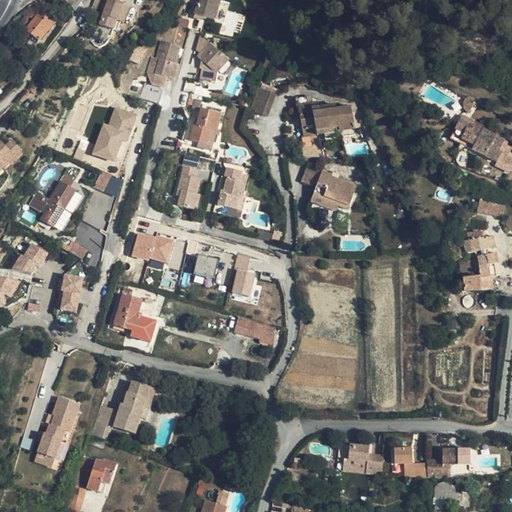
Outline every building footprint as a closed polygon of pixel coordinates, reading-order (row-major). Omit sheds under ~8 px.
[(70,0),(75,10),(76,11),(82,0),(70,0)] [(197,2),(194,14),(215,19),(221,0),(219,0),(200,0),(200,3),(197,2)] [(111,2),(99,28),(110,33),(114,24),(121,27),(125,29),(132,12),(111,2)] [(54,23),(40,11),(22,32),(38,43),(54,23)] [(224,14),(221,34),(232,36),(236,16),(224,14)] [(110,33),(117,36),(121,27),(114,24),(110,33)] [(156,75),(154,83),(162,86),(165,77),(174,80),(178,65),(176,64),(181,47),(162,41),(157,59),(161,60),(156,75)] [(228,61),(209,44),(198,57),(203,62),(199,78),(216,82),(217,72),(228,61)] [(152,73),(154,83),(156,75),(161,60),(157,59),(152,73)] [(157,102),(160,88),(144,84),(141,98),(157,102)] [(268,117),(277,94),(259,87),(250,110),(268,117)] [(297,98),(298,104),(311,102),(310,95),(297,98)] [(469,113),(476,102),(466,97),(465,98),(464,101),(464,103),(464,104),(464,106),(464,109),(466,111),(467,112),(469,113)] [(325,134),(353,129),(355,128),(351,105),(337,108),(336,103),(312,107),(311,102),(298,104),(304,137),(325,134)] [(135,111),(115,103),(107,121),(103,120),(95,140),(102,143),(100,147),(113,152),(118,138),(116,137),(117,134),(125,137),(135,111)] [(221,115),(202,109),(199,120),(195,120),(190,140),(200,144),(207,145),(212,130),(216,131),(221,115)] [(500,151),(503,144),(506,138),(462,116),(455,130),(464,134),(461,138),(475,145),(473,149),(497,162),(502,152),(500,151)] [(354,132),(353,129),(325,134),(326,140),(344,137),(343,133),(354,132)] [(216,131),(212,130),(207,145),(200,144),(199,148),(211,151),(216,131)] [(102,143),(95,140),(92,148),(111,156),(113,152),(100,147),(102,143)] [(3,169),(21,151),(11,141),(6,147),(1,142),(0,143),(0,167),(1,167),(3,169)] [(511,148),(503,144),(500,151),(502,152),(508,155),(511,148)] [(511,168),(511,157),(508,155),(502,152),(497,162),(495,167),(509,174),(511,168)] [(181,190),(177,206),(196,210),(200,195),(196,194),(200,179),(195,178),(197,171),(183,167),(178,190),(181,190)] [(316,188),(322,174),(306,167),(300,182),(316,188)] [(242,199),(246,182),(240,180),(242,172),(227,168),(225,177),(226,177),(223,194),(220,194),(218,206),(235,210),(238,198),(242,199)] [(110,174),(101,170),(94,186),(103,190),(110,174)] [(316,188),(312,197),(332,205),(338,207),(347,211),(357,186),(322,172),(322,174),(316,188)] [(51,200),(64,208),(76,190),(60,180),(49,199),(51,200)] [(338,207),(332,205),(312,197),(311,202),(335,212),(336,212),(338,207)] [(64,208),(51,200),(40,218),(53,227),(64,208)] [(506,206),(480,200),(477,211),(503,217),(506,206)] [(467,232),(469,241),(472,254),(481,251),(482,256),(478,257),(478,262),(480,277),(481,290),(492,290),(492,277),(496,276),(495,264),(497,264),(495,253),(488,256),(487,251),(489,250),(489,249),(486,238),(484,229),(467,232)] [(130,248),(135,249),(140,234),(135,232),(130,248)] [(493,236),(486,238),(489,249),(496,248),(493,236)] [(472,254),(469,241),(463,242),(466,255),(472,254)] [(71,242),(66,250),(82,259),(87,250),(71,242)] [(27,249),(23,257),(39,267),(47,253),(31,243),(27,249)] [(151,267),(160,270),(164,257),(155,254),(155,253),(143,249),(136,273),(148,277),(149,274),(151,267)] [(198,254),(193,274),(213,278),(218,259),(198,254)] [(256,273),(247,270),(250,257),(239,254),(229,291),(250,297),(256,273)] [(32,274),(37,266),(23,257),(21,256),(17,263),(13,261),(8,270),(32,274)] [(480,277),(478,262),(460,264),(464,291),(481,290),(480,277)] [(158,277),(160,270),(151,267),(149,274),(158,277)] [(84,277),(65,273),(64,280),(62,289),(65,289),(81,293),(84,277)] [(17,282),(0,278),(0,293),(2,295),(5,296),(9,289),(12,291),(17,282)] [(78,311),(81,293),(65,289),(63,299),(62,308),(78,311)] [(136,317),(137,317),(142,300),(123,294),(113,325),(132,331),(136,317)] [(273,327),(233,315),(228,331),(238,334),(239,331),(254,336),(253,340),(268,344),(273,327)] [(135,434),(140,418),(143,408),(149,410),(155,391),(133,384),(130,393),(127,392),(123,405),(121,404),(119,411),(114,427),(135,434)] [(439,389),(439,401),(465,403),(466,391),(439,389)] [(54,416),(53,422),(71,429),(79,405),(59,397),(53,416),(54,416)] [(114,427),(119,411),(102,405),(97,422),(110,426),(114,427)] [(146,420),(149,410),(143,408),(140,418),(146,420)] [(70,432),(71,429),(53,422),(52,425),(50,425),(47,434),(45,433),(38,453),(55,459),(65,431),(70,432)] [(106,440),(110,426),(97,422),(92,436),(106,440)] [(348,444),(341,444),(340,457),(347,458),(348,444)] [(345,459),(344,472),(382,476),(383,462),(368,461),(369,455),(370,448),(350,446),(348,459),(345,459)] [(428,465),(428,463),(413,464),(412,449),(394,450),(395,465),(395,476),(428,478),(428,465)] [(443,450),(442,460),(442,465),(428,465),(428,478),(451,479),(451,465),(458,465),(458,450),(443,450)] [(52,468),(55,459),(38,453),(34,462),(52,468)] [(83,457),(74,484),(86,488),(98,492),(101,482),(110,485),(117,465),(104,460),(103,463),(96,460),(83,457)] [(458,506),(469,507),(470,495),(452,493),(453,485),(445,485),(446,481),(437,484),(435,488),(434,498),(445,498),(444,506),(458,506)] [(74,484),(68,509),(74,511),(80,511),(86,488),(74,484)] [(216,504),(225,506),(229,494),(220,491),(216,504)] [(225,511),(227,507),(225,506),(216,504),(206,500),(201,511),(225,511)]
